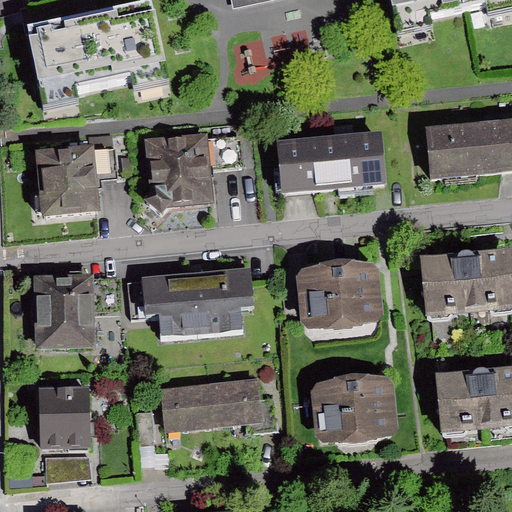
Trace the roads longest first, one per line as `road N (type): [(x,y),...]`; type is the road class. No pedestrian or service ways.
road 1 (residential): [(0,509),(511,455)]
road 2 (residential): [(0,263),(511,211)]
